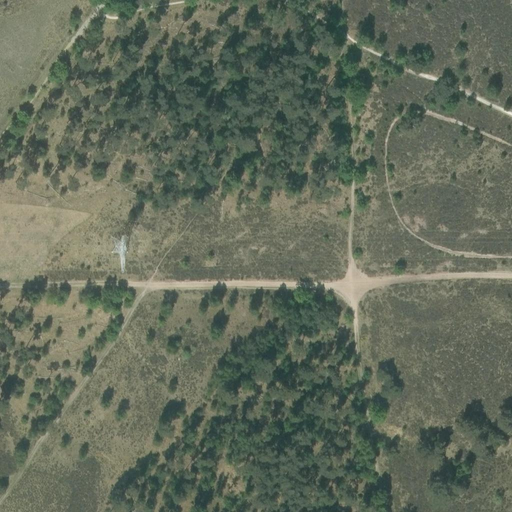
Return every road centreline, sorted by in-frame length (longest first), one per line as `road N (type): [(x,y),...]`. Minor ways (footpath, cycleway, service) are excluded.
road 1 (track): [(0,498),(145,286)]
road 2 (track): [(346,37),(349,284)]
road 3 (track): [(349,284),(359,392),(386,511)]
road 4 (track): [(349,284),(145,286)]
road 5 (track): [(511,277),(349,284)]
road 6 (track): [(0,141),(93,14)]
road 7 (track): [(145,286),(0,285)]
